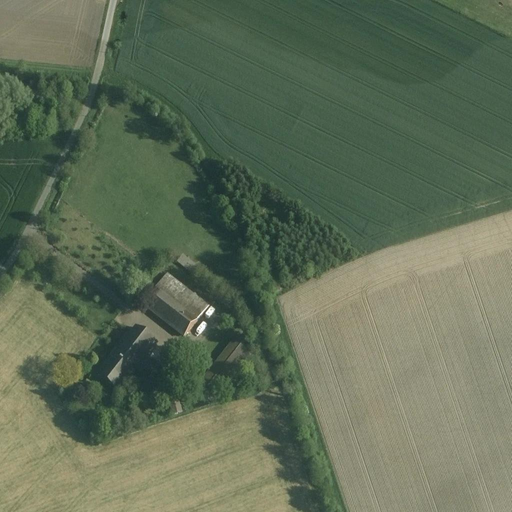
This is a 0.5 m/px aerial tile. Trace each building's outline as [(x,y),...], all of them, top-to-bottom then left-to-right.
[(185,255),(179,262),(197,276),(203,269),(185,255)] [(182,288),(167,275),(161,282),(162,283),(177,294),(182,288)] [(177,294),(162,283),(157,290),(160,293),(197,322),(208,308),(182,288),(177,294)] [(197,322),(160,293),(147,310),(184,338),(197,322)] [(136,328),(116,354),(137,370),(142,363),(157,345),(136,328)] [(237,340),(203,385),(219,398),(254,353),(237,340)] [(137,370),(116,354),(109,363),(109,362),(99,374),(120,391),(136,371),(137,370)] [(155,373),(142,363),(137,370),(136,371),(149,381),(155,374),(155,373)]
